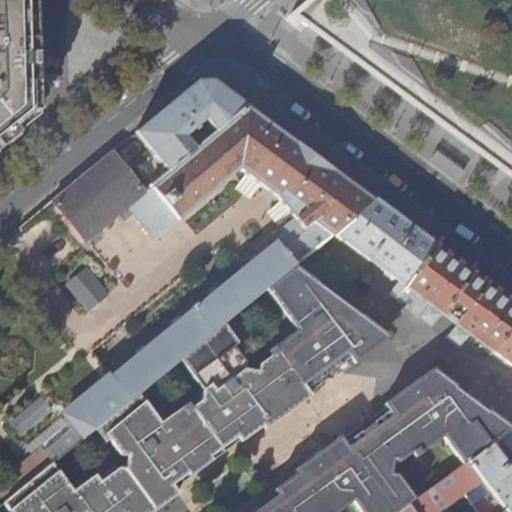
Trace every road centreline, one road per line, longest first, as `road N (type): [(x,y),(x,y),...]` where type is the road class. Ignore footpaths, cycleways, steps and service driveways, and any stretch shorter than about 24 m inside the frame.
road 1 (residential): [(202,37),(327,115),(511,254)]
road 2 (residential): [(0,213),(202,37)]
